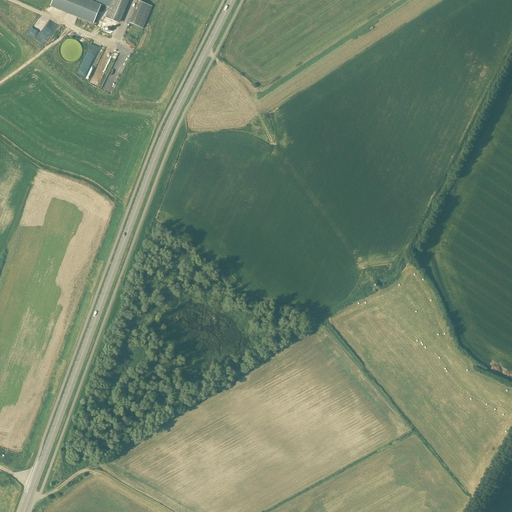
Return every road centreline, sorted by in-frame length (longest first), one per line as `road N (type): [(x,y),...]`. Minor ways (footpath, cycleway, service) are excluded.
road 1 (secondary): [(23,511),(158,148),(231,0)]
road 2 (track): [(271,140),(399,319)]
road 3 (track): [(28,499),(83,470),(167,511)]
